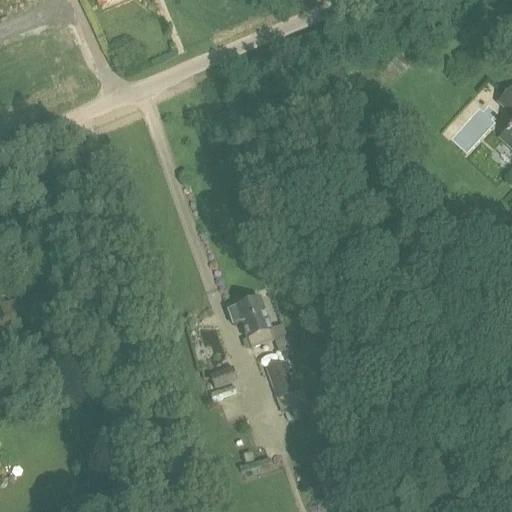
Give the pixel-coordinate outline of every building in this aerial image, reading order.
[(511,103),(511,126),(501,139),(511,149),(511,89),(506,97),(505,97),(511,103)] [(484,177),(511,156),(511,155),(504,145),(476,166),(484,177)] [(0,305),(0,334),(45,322),(44,320),(65,315),(58,291),(38,297),(37,295),(0,305)] [(251,349),(274,341),(272,333),(260,300),(228,311),(234,326),(241,323),(247,340),(248,339),(251,349)] [(294,360),(291,351),(282,354),(285,363),(294,360)] [(282,364),(266,370),(282,415),(309,406),(303,390),(292,393),(282,364)] [(210,376),(215,390),(238,382),(233,368),(210,376)] [(210,395),(213,404),(237,396),(234,386),(210,395)] [(249,394),(228,402),(232,412),(253,403),(249,394)] [(233,430),(255,420),(251,412),(230,422),(233,430)] [(297,422),(301,440),(321,435),(317,418),(297,422)]
